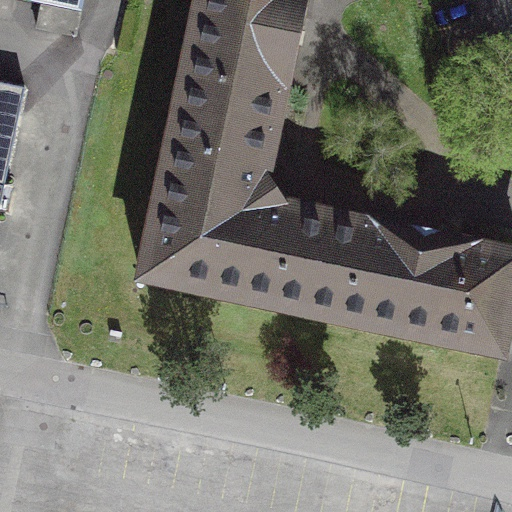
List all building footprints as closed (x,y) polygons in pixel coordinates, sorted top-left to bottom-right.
[(27,0),(80,11),(82,0),(27,0)] [(199,0),(176,113),(274,133),(302,0),(199,0)] [(36,27),(75,36),(80,13),(41,5),(36,27)] [(0,83),(0,199),(24,88),(0,83)] [(306,313),(327,213),(278,203),(264,181),(274,133),(176,113),(141,278),(306,313)] [(511,252),(375,223),(327,213),(306,313),(501,354),(511,300),(511,252)]
